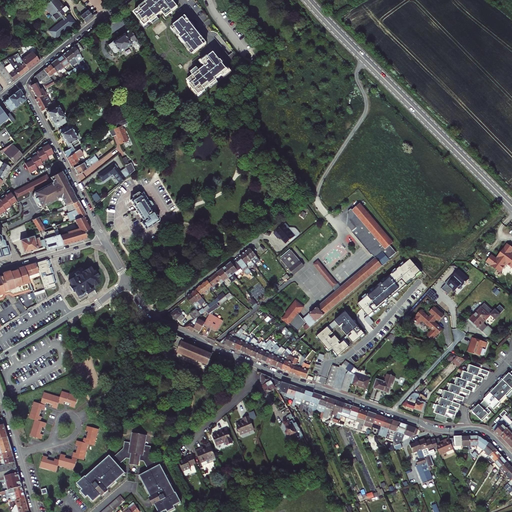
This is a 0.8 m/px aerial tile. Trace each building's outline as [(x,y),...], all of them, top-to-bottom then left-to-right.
[(52,0),(45,6),(57,21),(61,17),(64,21),(51,32),(56,39),(75,23),(69,16),(65,18),(63,15),(69,10),(65,6),(62,8),(60,6),(61,5),(57,0),(52,0)] [(148,0),(146,2),(145,2),(134,11),(144,25),(150,20),(151,21),(157,17),(156,16),(162,11),(166,17),(172,12),(172,11),(178,7),(172,0),(148,0)] [(45,6),(44,7),(52,16),(51,17),(55,22),(57,21),(45,6)] [(86,22),(93,17),(88,11),(81,16),(86,22)] [(184,45),(191,54),(205,43),(201,37),(200,38),(196,32),(196,31),(194,28),(193,29),(189,23),(189,22),(185,16),(171,26),(181,38),(184,45)] [(137,41),(136,40),(137,39),(137,36),(136,32),(133,31),(130,31),(129,30),(108,45),(115,55),(137,41)] [(74,46),(79,53),(84,50),(78,42),(74,46)] [(74,46),(70,49),(77,62),(80,66),(81,69),(82,70),(85,68),(84,68),(83,66),(86,64),(79,53),(74,46)] [(63,54),(70,64),(72,66),(77,62),(70,49),(63,54)] [(28,70),(42,59),(37,53),(34,55),(31,51),(29,52),(31,53),(21,60),(28,70)] [(219,61),(213,53),(207,57),(206,57),(200,61),(204,66),(198,71),(197,70),(191,75),(192,76),(186,80),(197,95),(203,90),(202,89),(208,85),(209,86),(215,81),(214,80),(220,76),(221,77),(227,72),(221,64),(220,65),(218,62),(219,61)] [(28,70),(21,60),(18,54),(13,57),(14,59),(17,62),(25,73),(28,70)] [(66,65),(68,67),(70,64),(63,54),(57,59),(60,63),(61,63),(64,67),(66,65)] [(20,77),(25,73),(17,62),(14,65),(12,61),(14,59),(13,57),(7,59),(15,70),(20,77)] [(60,63),(57,59),(50,64),(57,72),(64,67),(61,63),(60,63)] [(14,81),(1,62),(0,62),(0,61),(0,73),(2,77),(9,85),(14,81)] [(1,62),(14,81),(20,77),(15,70),(13,71),(8,65),(6,66),(4,62),(4,63),(2,61),(1,62)] [(50,64),(44,69),(52,80),(54,84),(59,81),(54,74),(57,72),(50,64)] [(52,80),(44,69),(34,77),(34,80),(31,82),(30,86),(37,98),(42,96),(43,96),(45,94),(43,91),(45,89),(54,84),(52,80)] [(45,109),(49,107),(44,98),(48,96),(45,89),(43,91),(45,94),(43,96),(42,96),(37,98),(35,99),(41,111),(45,109)] [(0,105),(0,106),(2,109),(6,106),(11,112),(25,100),(20,90),(0,105)] [(67,122),(56,103),(49,107),(45,109),(56,129),(67,122)] [(5,121),(9,118),(7,116),(2,109),(0,106),(0,126),(4,123),(3,122),(5,121)] [(126,119),(114,124),(115,126),(116,128),(121,126),(128,123),(126,119)] [(69,149),(63,152),(66,158),(74,154),(76,152),(75,150),(71,144),(78,140),(70,125),(59,131),(69,149)] [(110,134),(111,137),(116,135),(120,144),(128,140),(125,133),(126,133),(124,128),(123,129),(121,126),(116,128),(115,126),(108,130),(110,134)] [(53,154),(47,142),(44,144),(43,146),(41,147),(47,157),(53,154)] [(0,152),(1,155),(13,163),(22,155),(12,144),(0,152)] [(38,149),(38,151),(36,152),(36,153),(41,163),(48,159),(47,157),(41,147),(38,149)] [(74,168),(81,164),(78,158),(84,156),(80,150),(76,152),(74,154),(66,158),(71,167),(73,166),(74,168)] [(41,163),(36,153),(33,154),(32,156),(30,157),(30,158),(36,168),(42,165),(41,163)] [(74,168),(77,175),(88,168),(99,159),(95,154),(84,163),(81,164),(74,168)] [(129,175),(135,170),(131,163),(129,164),(126,157),(122,159),(126,169),(129,175)] [(36,168),(30,158),(27,160),(27,161),(24,163),(30,173),(37,170),(36,168)] [(0,168),(0,169),(6,174),(11,168),(7,165),(4,163),(0,160),(0,163),(2,165),(0,168)] [(129,175),(126,169),(121,173),(117,168),(117,167),(115,164),(114,165),(114,164),(99,176),(103,181),(112,174),(119,184),(129,175)] [(61,172),(50,177),(52,182),(52,183),(34,193),(41,207),(46,205),(50,213),(55,210),(70,204),(71,204),(72,204),(77,201),(73,194),(73,193),(70,187),(69,188),(66,181),(67,181),(63,175),(61,172)] [(46,175),(11,193),(17,202),(17,203),(29,197),(30,193),(29,192),(49,181),(46,175)] [(11,193),(9,190),(6,192),(6,194),(4,196),(10,206),(17,202),(11,193)] [(97,192),(92,196),(96,202),(101,198),(97,192)] [(138,192),(132,195),(132,197),(133,198),(130,200),(133,205),(136,210),(134,211),(136,215),(138,213),(142,221),(140,222),(145,230),(159,221),(159,219),(155,211),(156,210),(156,208),(151,201),(149,201),(143,192),(140,194),(139,192),(138,192)] [(41,207),(34,193),(33,193),(32,196),(38,206),(41,208),(41,207)] [(4,196),(3,195),(1,197),(0,199),(0,203),(5,211),(11,207),(10,206),(4,196)] [(70,204),(55,210),(56,214),(67,209),(68,213),(67,213),(69,218),(59,221),(60,225),(75,220),(80,218),(86,215),(78,201),(77,201),(72,204),(71,204),(70,204)] [(373,254),(376,258),(304,318),(298,313),(303,308),(296,302),(282,319),(298,332),(306,322),(307,324),(303,328),(306,331),(389,260),(389,259),(397,253),(390,245),(394,243),(360,203),(356,207),(356,208),(352,212),(350,213),(350,220),(357,227),(353,231),(372,254),(373,254)] [(352,212),(350,210),(347,213),(348,225),(353,231),(357,227),(350,220),(350,213),(352,212)] [(32,220),(39,231),(40,232),(49,228),(42,216),(32,220)] [(60,236),(63,245),(72,242),(86,238),(85,234),(82,233),(85,232),(90,229),(84,216),(80,218),(75,220),(78,229),(78,231),(68,234),(60,236)] [(295,236),(292,231),(291,233),(288,229),(284,225),(274,234),(278,239),(280,237),(286,244),(295,236)] [(60,235),(44,240),(47,250),(63,245),(60,236),(60,235)] [(0,258),(11,255),(8,245),(6,246),(5,241),(3,240),(1,240),(1,239),(1,237),(0,236),(0,258)] [(42,248),(40,241),(39,237),(35,239),(34,236),(20,240),(24,254),(42,248)] [(511,251),(511,247),(507,244),(497,259),(491,255),(486,262),(500,272),(507,264),(511,267),(511,253),(511,251)] [(254,253),(259,259),(269,251),(264,245),(254,253)] [(245,252),(254,264),(257,261),(261,266),(263,265),(260,261),(259,259),(254,253),(250,248),(245,252)] [(269,251),(259,259),(260,261),(271,253),(269,251)] [(280,259),(291,273),(301,265),(291,251),(280,259)] [(254,264),(245,252),(240,256),(241,258),(248,268),(252,265),(255,270),(257,268),(254,264)] [(227,266),(234,275),(242,269),(247,276),(251,272),(248,268),(241,258),(233,264),(231,262),(227,266)] [(368,296),(358,304),(368,316),(365,319),(365,320),(370,326),(374,323),(369,317),(374,312),(374,313),(407,285),(407,284),(412,280),(413,280),(417,277),(416,276),(421,272),(411,259),(401,267),(400,267),(397,270),(397,271),(393,274),(393,273),(386,279),(386,280),(382,283),(375,289),(371,293),(371,292),(367,295),(368,296)] [(36,263),(40,276),(45,290),(51,288),(52,289),(56,288),(54,283),(55,283),(53,275),(53,274),(52,271),(53,270),(52,267),(50,268),(49,266),(50,265),(48,260),(36,263)] [(338,284),(318,261),(313,265),(333,288),(338,284)] [(36,263),(24,267),(28,279),(40,276),(36,263)] [(237,279),(234,275),(227,266),(222,269),(229,278),(232,283),(237,279)] [(28,279),(24,267),(17,269),(17,270),(9,272),(9,274),(0,276),(0,299),(3,299),(6,295),(9,294),(13,296),(32,290),(28,279)] [(81,270),(75,274),(76,276),(69,281),(72,285),(70,286),(73,291),(75,290),(78,295),(79,295),(81,295),(83,294),(84,292),(85,291),(87,292),(86,294),(87,294),(88,293),(93,290),(95,290),(95,289),(93,289),(92,287),(93,286),(96,286),(98,285),(98,282),(99,282),(96,277),(98,276),(94,271),(93,272),(90,267),(83,272),(81,270)] [(224,282),(229,278),(222,269),(217,273),(224,282)] [(466,281),(469,278),(458,269),(451,276),(453,278),(448,283),(448,282),(445,284),(441,289),(448,295),(453,289),(455,291),(461,284),(463,285),(465,282),(467,283),(466,281)] [(215,275),(205,282),(210,289),(212,287),(213,287),(220,282),(215,275)] [(201,296),(210,289),(205,282),(196,290),(201,296)] [(429,288),(424,293),(430,299),(435,293),(429,288)] [(207,304),(201,296),(196,290),(191,293),(199,303),(201,302),(202,304),(203,303),(205,306),(207,304)] [(323,291),(316,295),(319,299),(325,296),(323,291)] [(35,292),(33,293),(37,304),(48,298),(45,292),(36,295),(35,292)] [(199,303),(191,293),(186,297),(196,309),(197,310),(198,309),(197,307),(200,304),(199,303)] [(210,308),(213,306),(216,304),(220,301),(218,299),(218,298),(208,306),(210,308)] [(469,319),(482,331),(483,331),(487,327),(483,323),(491,315),(496,319),(505,309),(500,305),(494,311),(485,303),(469,319)] [(210,308),(206,311),(209,315),(205,321),(203,325),(217,332),(223,321),(210,314),(215,310),(215,309),(213,306),(210,308)] [(428,311),(430,314),(428,316),(420,309),(412,318),(414,320),(415,321),(417,323),(421,320),(421,319),(424,321),(423,322),(428,326),(429,325),(431,328),(430,329),(425,334),(431,340),(436,334),(441,329),(436,323),(435,324),(432,321),(435,318),(438,321),(443,315),(433,306),(428,311)] [(175,322),(178,319),(180,322),(185,318),(177,309),(169,315),(175,322)] [(191,314),(195,320),(198,318),(201,315),(198,312),(197,310),(196,309),(191,314)] [(316,336),(329,351),(332,349),(338,356),(349,347),(344,341),(341,343),(340,342),(335,335),(329,340),(327,338),(333,333),(331,330),(338,325),(340,327),(346,322),(348,325),(342,330),(347,336),(350,333),(352,334),(348,337),(354,343),(365,334),(346,311),(316,336)] [(184,328),(193,332),(194,329),(199,332),(203,325),(205,321),(200,318),(199,320),(198,318),(195,320),(184,328)] [(487,327),(483,331),(488,336),(493,331),(488,325),(487,327)] [(229,347),(235,350),(241,336),(243,333),(241,332),(239,331),(236,334),(229,347)] [(229,347),(236,334),(232,332),(230,333),(228,338),(226,338),(220,343),(229,347)] [(241,352),(247,338),(249,335),(247,333),(243,336),(241,336),(235,350),(241,352)] [(347,336),(340,342),(341,343),(344,341),(348,337),(352,334),(350,333),(347,336)] [(183,339),(175,335),(171,346),(178,349),(177,352),(202,363),(208,365),(210,359),(212,354),(182,342),(183,339)] [(386,339),(392,344),(396,340),(390,335),(386,339)] [(241,352),(246,354),(252,340),(247,338),(241,352)] [(472,345),(470,353),(481,356),(484,347),(486,347),(488,342),(473,338),(471,345),(472,345)] [(251,357),(256,359),(262,345),(266,341),(265,339),(260,344),(257,343),(251,357)] [(251,357),(257,343),(252,340),(246,354),(251,357)] [(267,347),(270,344),(268,342),(266,341),(262,345),(256,359),(261,361),(267,347)] [(261,361),(267,363),(272,349),(273,348),(276,345),(273,341),(270,344),(267,347),(261,361)] [(272,349),(267,363),(272,365),(278,351),(280,349),(281,348),(282,347),(279,345),(275,349),(273,348),(272,349)] [(272,365),(277,368),(283,354),(285,352),(286,351),(281,348),(280,349),(278,351),(272,365)] [(282,370),(288,357),(291,354),(285,352),(283,354),(277,368),(282,370)] [(289,373),(300,377),(304,363),(305,359),(297,352),(296,356),(301,358),(299,366),(295,365),(297,359),(295,358),(293,363),(289,373)] [(459,368),(467,359),(457,356),(454,359),(452,361),(459,368)] [(293,359),(288,357),(282,370),(289,373),(293,363),(292,362),(293,359)] [(208,365),(202,363),(202,365),(209,368),(212,360),(210,359),(208,365)] [(304,363),(300,377),(306,379),(309,370),(308,370),(309,365),(304,363)] [(354,367),(350,364),(346,369),(349,371),(350,372),(354,367)] [(489,371),(469,364),(466,372),(477,375),(478,372),(488,375),(489,371)] [(349,371),(346,374),(353,376),(353,374),(358,369),(354,367),(350,372),(349,371)] [(463,371),(460,378),(471,382),(472,378),(482,382),(483,378),(477,375),(466,372),(463,371)] [(260,376),(260,384),(265,391),(271,391),(276,388),(272,381),(274,379),(261,373),(260,376)] [(351,383),(350,383),(367,389),(369,380),(353,374),(353,376),(352,380),(351,383)] [(376,379),(373,388),(388,393),(391,384),(392,384),(395,377),(387,374),(384,382),(376,379)] [(504,377),(502,380),(511,390),(511,375),(511,374),(510,375),(509,374),(505,378),(504,377)] [(457,377),(454,385),(464,388),(466,385),(476,388),(477,384),(471,382),(460,378),(457,377)] [(282,382),(274,379),(272,381),(276,388),(279,394),(286,396),(290,385),(282,382)] [(500,383),(496,387),(506,397),(511,390),(502,380),(499,382),(500,383)] [(451,383),(448,391),(458,395),(460,391),(469,394),(471,391),(464,388),(454,385),(451,383)] [(286,397),(294,400),(298,388),(290,385),(286,396),(286,397)] [(506,397),(496,387),(494,389),(492,390),(491,390),(489,392),(499,403),(506,397)] [(301,405),(306,391),(298,388),(294,400),(291,408),(295,410),(296,408),(294,407),(296,403),(301,405)] [(444,390),(442,398),(452,401),(453,398),(463,401),(465,397),(458,395),(448,391),(444,390)] [(60,397),(53,395),(44,392),(41,404),(34,402),(29,418),(35,420),(30,436),(42,439),(43,435),(41,434),(43,427),(45,428),(47,423),(41,421),(42,417),(40,416),(42,409),(44,410),(46,403),(53,405),(52,407),(57,409),(59,403),(63,404),(64,402),(71,404),(70,406),(75,408),(79,396),(62,391),(60,397)] [(310,402),(313,393),(306,391),(301,405),(300,406),(299,411),(302,412),(304,405),(309,407),(310,402)] [(499,403),(489,392),(486,394),(487,395),(483,399),(484,400),(482,402),(486,407),(489,405),(493,409),(499,403)] [(314,417),(316,410),(321,396),(313,393),(310,402),(309,407),(313,409),(310,416),(314,417)] [(412,395),(402,405),(414,410),(417,400),(419,397),(412,395)] [(417,400),(414,410),(422,412),(426,398),(419,395),(419,397),(417,400)] [(322,419),(323,418),(329,399),(321,396),(316,410),(322,412),(319,418),(322,419)] [(459,408),(461,404),(452,401),(442,398),(441,397),(438,405),(448,409),(449,405),(459,408)] [(334,410),(337,401),(329,399),(323,418),(326,419),(330,409),(334,410)] [(337,401),(334,410),(342,413),(345,404),(337,401)] [(481,420),(490,411),(486,407),(482,402),(479,405),(478,404),(474,408),(473,407),(470,409),(481,420)] [(343,425),(346,426),(353,407),(345,404),(342,413),(341,416),(346,418),(343,425)] [(438,414),(444,416),(446,412),(455,416),(457,412),(448,409),(438,405),(437,405),(434,412),(438,414)] [(354,429),(357,418),(361,409),(353,407),(346,426),(347,427),(349,419),(353,421),(350,428),(354,429)] [(361,409),(357,418),(365,421),(368,412),(361,409)] [(376,415),(368,412),(365,421),(364,424),(369,426),(366,433),(369,434),(372,427),(376,415)] [(297,442),(304,437),(301,431),(291,414),(283,419),(285,421),(283,422),(287,429),(285,432),(287,436),(291,436),(295,442),(297,441),(297,442)] [(339,419),(340,419),(341,416),(336,415),(335,417),(333,417),(331,421),(337,423),(339,419)] [(378,434),(384,418),(376,415),(372,427),(378,429),(377,433),(378,434)] [(511,421),(505,415),(492,428),(495,431),(494,432),(499,437),(500,436),(510,426),(511,423),(511,421)] [(254,430),(249,417),(243,419),(244,422),(236,425),(240,435),(254,430)] [(389,430),(392,420),(384,418),(378,434),(377,438),(381,440),(385,428),(389,430)] [(395,435),(396,435),(400,423),(392,420),(389,430),(385,441),(387,442),(388,439),(393,441),(395,435)] [(402,441),(405,435),(408,426),(400,423),(396,435),(395,437),(400,438),(399,440),(402,441)] [(511,433),(511,431),(511,423),(510,426),(500,436),(504,441),(511,433)] [(59,466),(67,468),(75,470),(78,459),(85,461),(89,445),(95,446),(99,429),(87,426),(86,431),(88,432),(86,438),(84,438),(83,442),(77,440),(75,446),(78,446),(76,453),(74,452),(72,460),(65,458),(66,455),(61,454),(59,460),(55,459),(54,461),(48,460),(48,457),(43,456),(40,468),(57,472),(59,466)] [(416,435),(418,429),(408,426),(405,435),(411,437),(416,435)] [(227,428),(220,431),(221,432),(213,435),(216,445),(225,441),(227,445),(233,442),(227,428)] [(108,489),(126,473),(118,465),(127,458),(131,459),(130,464),(138,466),(139,460),(144,461),(149,471),(140,475),(151,497),(149,498),(153,505),(155,505),(158,511),(163,511),(167,510),(168,511),(176,508),(175,506),(182,502),(177,492),(176,493),(161,464),(157,466),(151,453),(152,446),(146,445),(147,435),(133,433),(131,442),(125,441),(123,449),(112,458),(110,455),(86,476),(85,476),(77,484),(82,490),(80,491),(86,498),(88,496),(93,502),(101,495),(102,496),(109,490),(108,489)] [(462,446),(470,446),(470,436),(462,437),(462,446)] [(470,446),(477,446),(478,436),(470,436),(470,446)] [(484,451),(489,443),(479,436),(478,436),(477,446),(484,451)] [(0,446),(10,444),(8,437),(0,439),(0,446)] [(449,440),(452,446),(460,446),(461,448),(463,448),(462,446),(462,437),(454,437),(454,438),(449,440)] [(434,449),(437,448),(438,448),(437,446),(435,440),(431,441),(430,440),(425,442),(424,440),(418,441),(428,467),(430,467),(434,465),(432,460),(431,461),(429,456),(430,455),(436,453),(434,449)] [(437,448),(440,455),(446,453),(446,455),(449,456),(455,453),(452,446),(449,440),(442,442),(442,444),(437,446),(438,448),(437,448)] [(423,484),(433,480),(429,471),(428,467),(418,441),(410,444),(413,453),(417,451),(418,455),(420,454),(421,458),(416,460),(418,465),(416,466),(423,484)] [(203,448),(202,447),(196,449),(202,464),(208,462),(206,458),(215,455),(211,443),(205,445),(206,447),(203,448)] [(484,451),(489,457),(496,450),(490,444),(489,443),(484,451)] [(0,453),(12,451),(10,444),(0,446),(0,453)] [(496,450),(489,457),(495,462),(501,456),(496,450)] [(0,460),(14,456),(12,451),(0,453),(0,460)] [(197,465),(193,455),(186,457),(187,459),(179,461),(183,472),(192,469),(191,467),(197,465)] [(0,465),(15,462),(14,456),(0,460),(1,463),(0,463),(0,465)] [(499,470),(500,469),(507,462),(501,456),(495,462),(495,463),(494,464),(499,470)] [(0,480),(6,480),(7,484),(6,485),(7,488),(9,490),(22,486),(15,462),(0,465),(0,480)] [(441,462),(437,463),(441,474),(446,472),(441,462)] [(500,469),(506,475),(511,468),(511,467),(507,462),(500,469)] [(501,475),(499,473),(495,477),(491,482),(494,484),(501,475)] [(493,492),(494,493),(505,479),(501,476),(495,485),(496,485),(497,485),(493,492)] [(6,497),(10,496),(15,495),(15,493),(23,490),(22,486),(9,490),(0,491),(0,494),(5,493),(6,497)] [(15,500),(25,497),(23,490),(15,493),(15,495),(10,496),(12,501),(15,500)] [(112,511),(122,504),(124,503),(125,501),(120,496),(102,511),(112,511)] [(15,500),(16,506),(27,503),(25,497),(15,500)] [(28,511),(27,503),(16,506),(18,511),(17,511),(28,511)]
